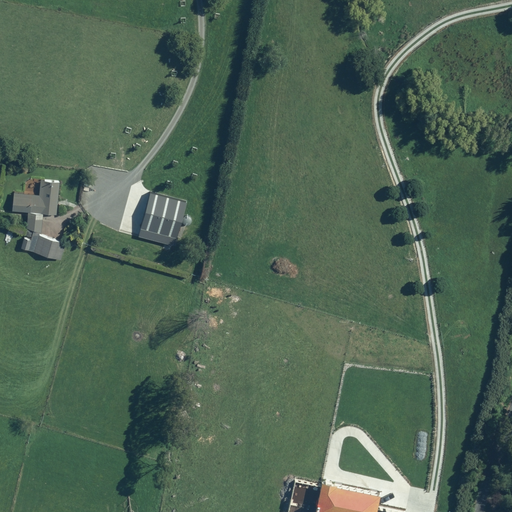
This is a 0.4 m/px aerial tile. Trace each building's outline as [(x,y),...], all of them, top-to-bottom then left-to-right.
[(40,194),(14,192),(13,212),(27,212),(26,230),(42,231),(43,213),(57,213),(57,197),(59,197),(60,181),(41,180),(40,194)] [(186,198),(150,188),(138,233),(175,243),(186,198)] [(39,235),(34,251),(61,259),(66,244),(39,235)] [(33,238),(23,236),(20,247),(30,249),(33,238)] [(323,478),(316,511),(318,511),(376,511),(381,493),(336,483),(337,481),(323,478)]
